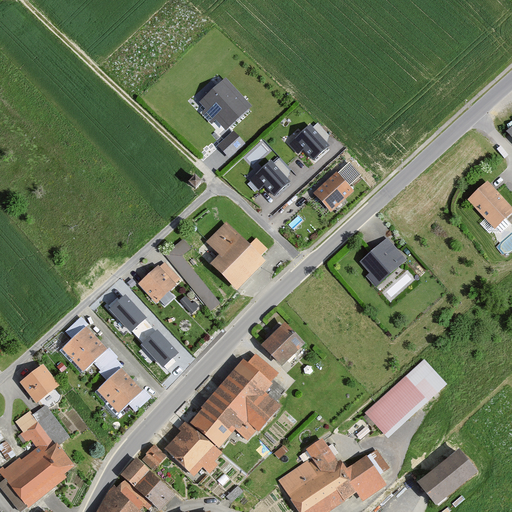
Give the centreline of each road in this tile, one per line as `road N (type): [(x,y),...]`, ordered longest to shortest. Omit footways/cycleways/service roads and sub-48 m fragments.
road 1 (residential): [(0,376),(219,183),(307,266)]
road 2 (tertiary): [(90,511),(130,443),(307,266)]
road 3 (tertiary): [(307,266),(511,79)]
road 4 (track): [(24,0),(219,183)]
